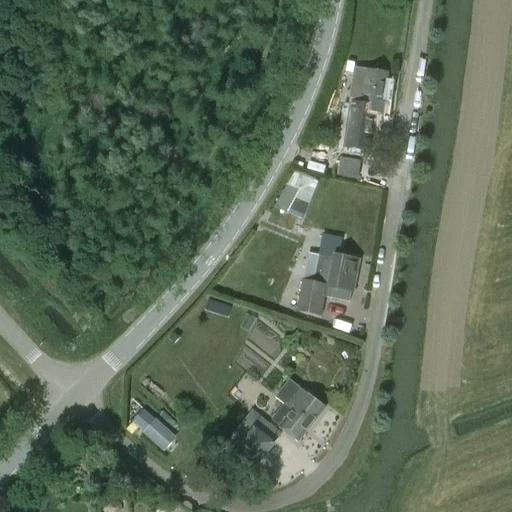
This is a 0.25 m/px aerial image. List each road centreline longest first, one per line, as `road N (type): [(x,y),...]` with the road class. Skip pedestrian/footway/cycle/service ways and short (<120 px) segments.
road 1 (unclassified): [(424,0),(366,381),(327,467),(281,500),(218,507),(186,495),(75,397)]
road 2 (tertiary): [(75,397),(212,249),(260,183),(302,106),(330,0)]
